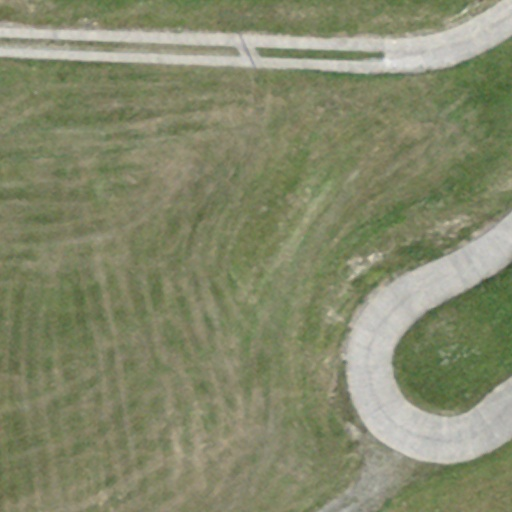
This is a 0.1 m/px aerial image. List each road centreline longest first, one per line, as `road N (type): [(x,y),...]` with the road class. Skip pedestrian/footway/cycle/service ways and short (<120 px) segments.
road 1 (track): [(511,15),(430,53),(0,41)]
road 2 (track): [(511,408),(470,441),(395,428),(364,372),(379,322),(511,235)]
